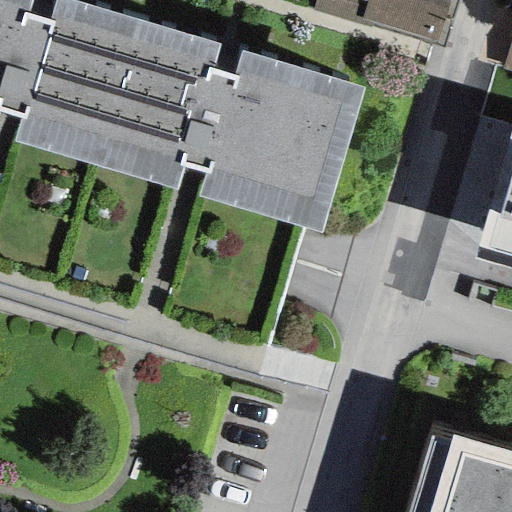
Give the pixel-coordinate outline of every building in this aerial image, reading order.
[(0,0),(0,111),(20,118),(47,20),(30,14),(33,0),(0,0)] [(220,44),(69,0),(52,0),(47,20),(20,118),(13,144),(176,190),(183,167),(204,174),(196,196),(321,233),(361,89),(241,49),(233,78),(211,70),(220,44)] [(449,0),(311,0),(310,5),(435,45),(449,0)] [(511,133),(510,133),(511,126),(511,124),(482,115),(435,268),(482,283),(488,264),(511,270),(511,133)] [(511,511),(511,453),(450,434),(447,443),(431,438),(409,511),(511,511)]
